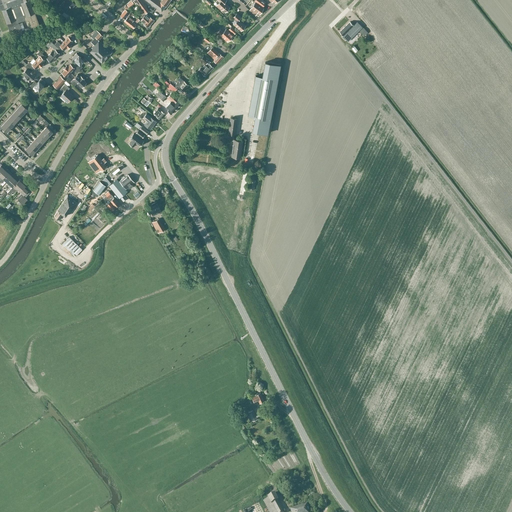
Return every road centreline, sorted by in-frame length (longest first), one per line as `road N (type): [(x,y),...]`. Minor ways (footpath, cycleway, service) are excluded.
road 1 (tertiary): [(350,511),(164,160),(170,131),(292,0)]
road 2 (tertiary): [(45,182),(107,75)]
